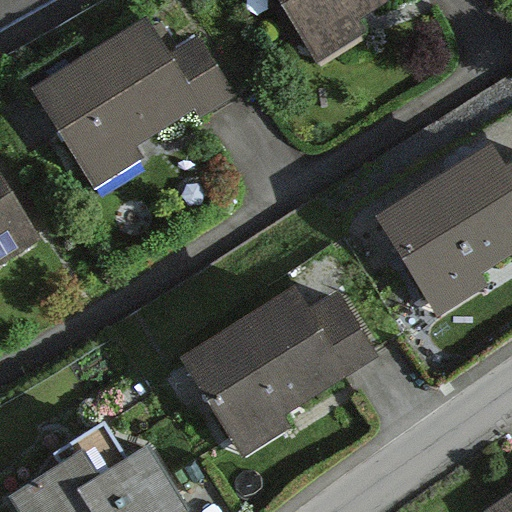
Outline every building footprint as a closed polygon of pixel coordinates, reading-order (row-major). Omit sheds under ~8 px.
[(285,0),(321,59),(369,31),(360,16),(385,0),(285,0)] [(95,183),(144,155),(135,139),(198,103),(203,112),(236,92),(201,31),(172,47),(151,10),(34,77),(95,183)] [(511,238),(511,147),(502,153),(497,144),(383,210),(435,299),(485,270),(478,258),(511,238)] [(0,258),(44,232),(0,161),(0,258)] [(248,453),(296,423),(286,407),(381,349),(340,284),(312,302),(298,280),(184,350),(248,453)] [(150,437),(128,451),(106,415),(57,446),(64,457),(10,491),(23,511),(181,511),(193,505),(150,437)] [(511,511),(511,483),(484,502),(491,511),(511,511)]
